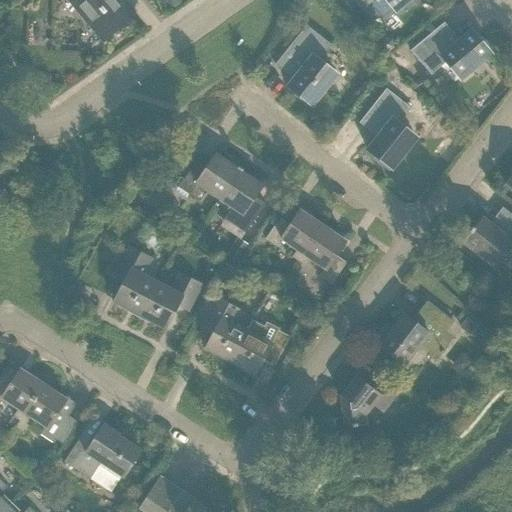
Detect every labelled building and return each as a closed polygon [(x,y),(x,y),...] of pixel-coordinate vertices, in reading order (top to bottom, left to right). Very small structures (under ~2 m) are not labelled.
[(65,0),(100,41),(133,13),(121,0),(65,0)] [(360,0),(366,7),(374,0),(385,0),(394,10),(404,2),(405,4),(410,0),(360,0)] [(459,40),(444,22),(410,50),(431,75),(446,63),(459,78),(469,70),(470,72),(491,55),(471,30),(459,40)] [(312,106),(329,85),(327,84),(335,73),(319,61),(331,45),(306,26),(279,60),(297,74),(287,86),(312,106)] [(396,50),(389,58),(403,72),(411,64),(396,50)] [(392,170),(408,148),(407,147),(415,137),(399,124),(411,109),(386,89),(359,123),(377,137),(367,150),(392,170)] [(219,200),(239,170),(216,154),(208,165),(198,158),(178,188),(199,202),(206,191),(219,200)] [(239,170),(219,200),(231,208),(224,219),(245,233),(265,204),(255,197),(262,186),(239,170)] [(14,203),(23,192),(15,186),(6,197),(14,203)] [(511,215),(502,208),(489,224),(480,217),(461,242),(495,268),(511,245),(511,215)] [(298,262),(322,226),(299,211),(290,225),(280,218),(265,239),(277,247),(282,240),(297,250),(292,257),(298,262)] [(322,226),(298,262),(305,266),(310,259),(324,269),(319,276),(331,284),(346,263),(336,256),(345,242),(322,226)] [(237,238),(222,261),(232,268),(248,245),(237,238)] [(140,315),(156,283),(142,276),(151,259),(129,247),(116,273),(127,279),(115,302),(140,315)] [(240,276),(223,267),(214,285),(223,290),(228,281),(235,285),(240,276)] [(156,283),(140,315),(165,328),(177,305),(188,311),(201,285),(179,274),(170,291),(156,283)] [(206,348),(230,361),(252,320),(242,314),(242,312),(217,299),(206,321),(217,327),(206,348)] [(453,322),(427,302),(412,321),(404,314),(379,346),(381,348),(378,352),(390,361),(393,357),(403,365),(420,344),(437,358),(453,337),(446,332),(453,322)] [(476,326),(466,318),(459,327),(469,335),(476,326)] [(252,319),(252,320),(230,361),(255,375),(263,360),(274,365),(289,337),(278,331),(279,329),(266,322),(264,326),(252,319)] [(460,376),(472,361),(462,353),(450,367),(460,376)] [(19,421),(43,385),(19,369),(10,384),(0,377),(0,403),(3,399),(18,409),(13,417),(18,420),(19,421)] [(372,388),(356,376),(340,396),(343,427),(366,425),(365,416),(373,406),(382,413),(398,393),(379,379),(372,388)] [(19,421),(18,420),(14,427),(24,434),(29,426),(26,424),(30,417),(45,427),(40,435),(53,443),(55,439),(63,444),(78,422),(68,416),(73,408),(65,403),(67,400),(43,385),(19,421)] [(124,444),(116,438),(119,434),(104,424),(90,446),(79,439),(64,462),(111,492),(121,476),(123,478),(141,451),(126,441),(124,444)] [(146,511),(211,511),(159,477),(139,507),(146,511)] [(0,511),(3,511),(8,507),(0,498),(0,493),(7,487),(0,480),(0,511)]
